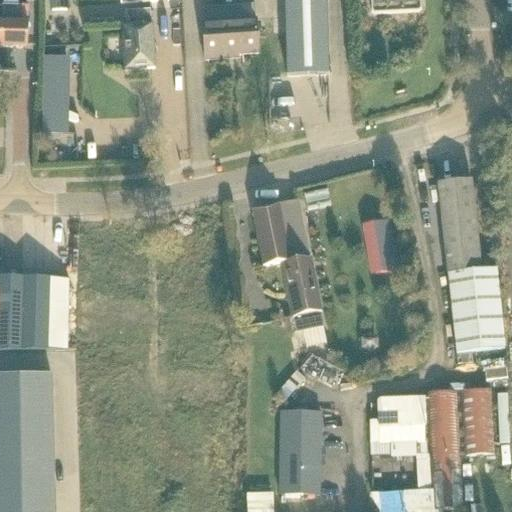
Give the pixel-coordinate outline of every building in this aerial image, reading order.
[(68,0),(49,0),(49,13),(69,13),(68,0)] [(328,77),(325,0),(285,0),(288,78),(328,77)] [(419,0),(370,0),(371,14),(374,17),(418,14),(420,12),(419,0)] [(15,25),(1,25),(0,49),(26,50),(27,26),(26,26),(26,8),(15,8),(15,25)] [(228,57),(257,56),(255,21),(241,22),(240,10),(228,11),(229,19),(232,19),(232,23),(200,25),(203,61),(228,60),(228,57)] [(123,71),(153,69),(150,25),(149,26),(148,11),(123,13),(124,27),(120,27),(123,71)] [(496,273),(478,274),(468,183),(436,187),(446,278),(454,357),(505,352),(496,273)] [(307,213),(330,208),(327,192),(303,197),(307,213)] [(291,319),(292,319),(295,334),(321,328),(318,314),(296,203),(248,213),(260,269),(280,265),(291,319)] [(387,223),(368,226),(376,276),(396,272),(387,223)] [(95,511),(208,511),(207,252),(95,252),(95,511)] [(0,279),(0,354),(65,353),(63,278),(0,279)] [(360,341),(360,351),(368,356),(377,351),(377,341),(369,336),(360,341)] [(482,385),(503,383),(502,371),(504,371),(503,362),(479,365),(482,385)] [(0,377),(0,511),(53,511),(50,377),(0,377)] [(428,392),(434,508),(463,506),(456,390),(428,392)] [(463,461),(495,459),(492,394),(460,396),(463,461)] [(496,397),(498,447),(509,446),(507,397),(496,397)] [(370,427),(371,444),(372,460),(392,460),(392,462),(428,461),(424,400),(377,402),(376,405),(377,427),(370,427)] [(276,497),(320,498),(321,417),(273,416),(273,425),(277,425),(276,497)] [(434,511),(434,508),(433,489),(370,493),(381,511),(434,511)] [(272,511),(271,497),(244,499),(245,511),(272,511)]
